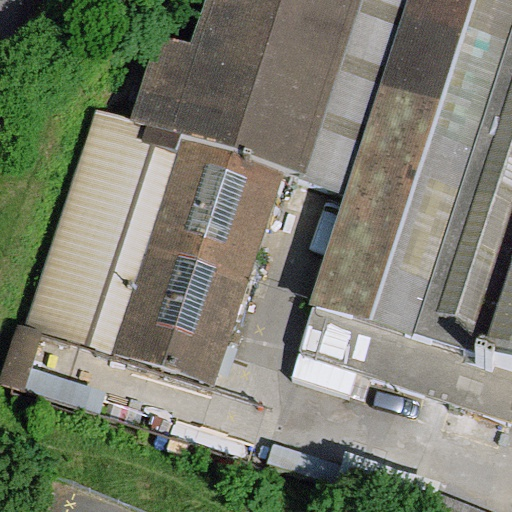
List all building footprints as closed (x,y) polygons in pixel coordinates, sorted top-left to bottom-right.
[(308,185),(367,0),(207,0),(191,47),(157,37),(130,123),(285,177),(308,185)] [(346,197),(412,0),(367,0),(308,185),(346,197)] [(415,345),(511,46),(511,0),(412,0),(346,197),(309,312),(313,313),(415,345)] [(511,277),(511,46),(415,345),(483,368),(511,277)] [(285,177),(130,123),(95,111),(24,332),(218,396),(285,177)] [(511,277),(483,368),(511,376),(511,277)] [(511,376),(483,368),(415,345),(313,313),(300,357),(511,426),(511,376)] [(430,511),(434,503),(439,490),(345,461),(331,506),(351,511),(430,511)] [(456,511),(434,503),(430,511),(456,511)]
